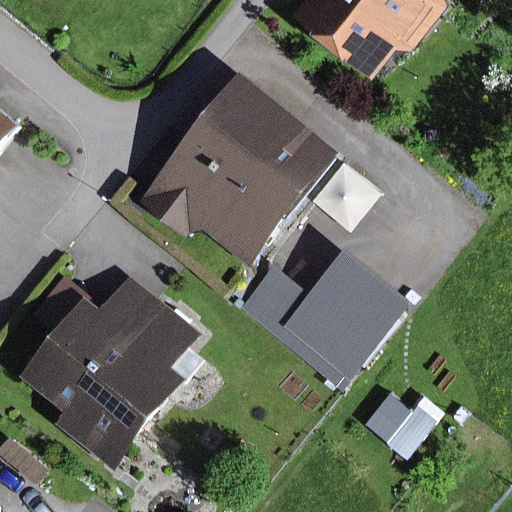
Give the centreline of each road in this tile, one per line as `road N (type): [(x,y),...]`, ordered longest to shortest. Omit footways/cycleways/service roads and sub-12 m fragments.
road 1 (residential): [(255,0),(128,144)]
road 2 (residential): [(128,144),(0,36)]
